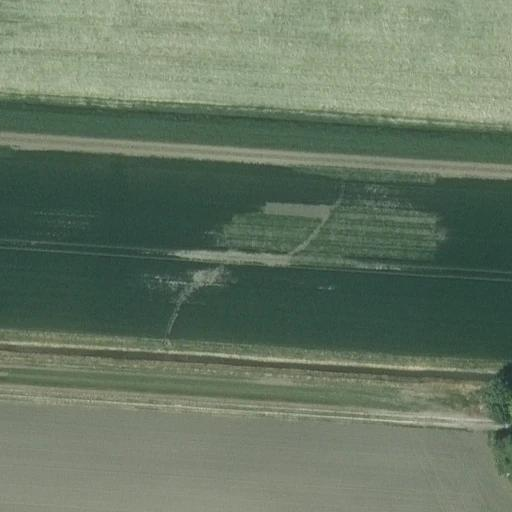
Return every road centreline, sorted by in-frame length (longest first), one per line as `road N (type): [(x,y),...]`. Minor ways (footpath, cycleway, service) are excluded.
road 1 (track): [(511,171),(0,136)]
road 2 (track): [(500,424),(0,391)]
